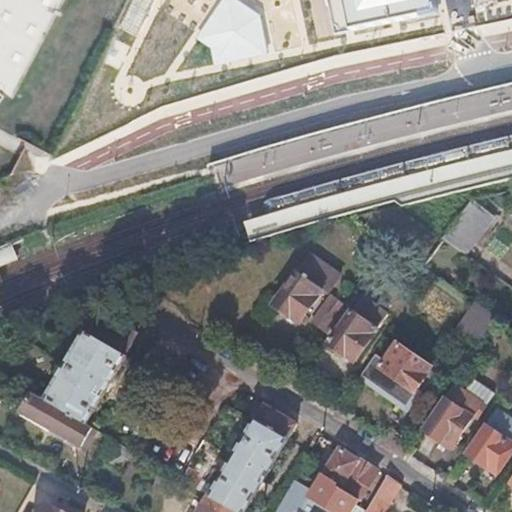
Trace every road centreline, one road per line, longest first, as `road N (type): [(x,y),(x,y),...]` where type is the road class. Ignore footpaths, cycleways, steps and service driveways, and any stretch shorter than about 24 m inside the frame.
road 1 (residential): [(0,226),(60,188),(463,78)]
road 2 (residential): [(189,335),(458,511)]
road 3 (residential): [(0,453),(105,511)]
